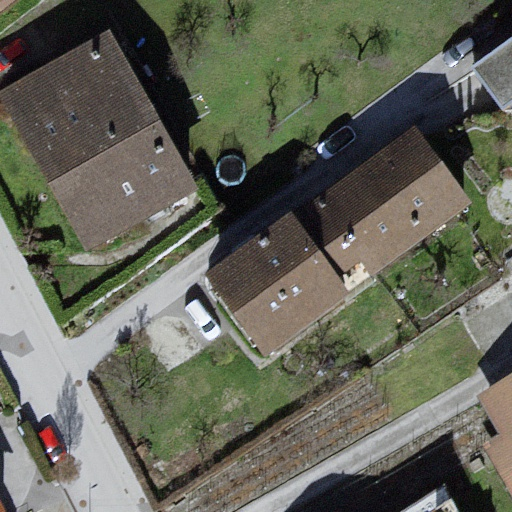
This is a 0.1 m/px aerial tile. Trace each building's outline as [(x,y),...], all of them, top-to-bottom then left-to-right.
[(0,0),(0,12),(15,0),(0,0)] [(511,38),(465,72),(495,124),(511,109),(511,38)] [(116,40),(10,96),(90,245),(195,189),(116,40)] [(463,210),(405,133),(207,282),(265,359),(463,210)] [(511,384),(464,409),(511,502),(511,384)]
